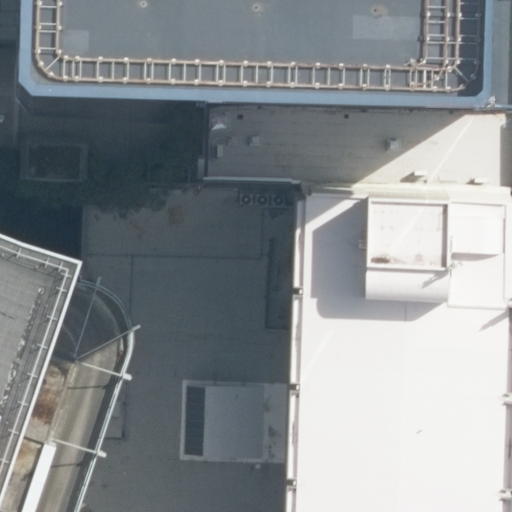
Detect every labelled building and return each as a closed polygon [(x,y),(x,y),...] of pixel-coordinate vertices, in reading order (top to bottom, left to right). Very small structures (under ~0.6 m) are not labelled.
[(511,0),(21,0),(18,85),(32,99),(208,103),(481,112),(511,112),(511,0)] [(208,103),(206,182),(300,185),(511,191),(511,112),(481,112),(208,103)] [(0,495),(69,300),(81,265),(94,217),(0,184),(0,495)] [(511,511),(511,191),(300,185),(298,264),(295,352),(289,511),(511,511)] [(256,350),(295,352),(298,264),(145,259),(121,278),(81,265),(69,300),(0,495),(0,511),(133,511),(137,425),(105,424),(139,332),(136,309),(151,297),(258,301),(256,350)] [(137,425),(133,511),(289,511),(295,352),(256,350),(258,301),(151,297),(136,309),(139,332),(105,424),(137,425)]
